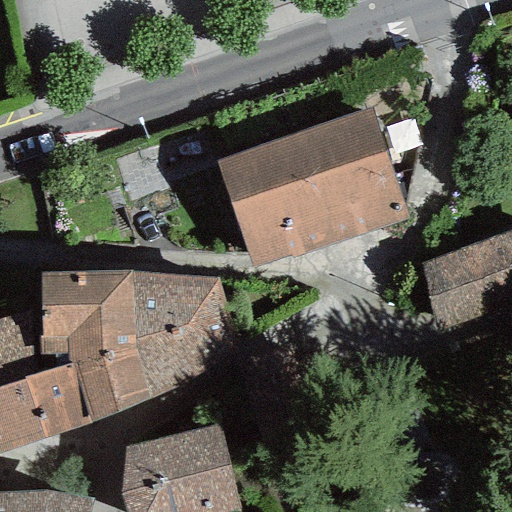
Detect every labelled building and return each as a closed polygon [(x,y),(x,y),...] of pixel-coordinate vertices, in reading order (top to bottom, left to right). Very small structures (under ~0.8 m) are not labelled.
[(373,102),(223,156),(261,262),(411,209),(373,102)] [(511,230),(407,270),(432,333),(511,302),(511,230)] [(130,262),(40,264),(37,349),(73,354),(90,418),(185,380),(237,345),(215,274),(130,262)] [(0,448),(90,418),(73,354),(0,377),(0,448)] [(223,427),(116,448),(128,511),(189,511),(238,502),(223,427)] [(84,511),(92,493),(0,493),(0,511),(84,511)]
